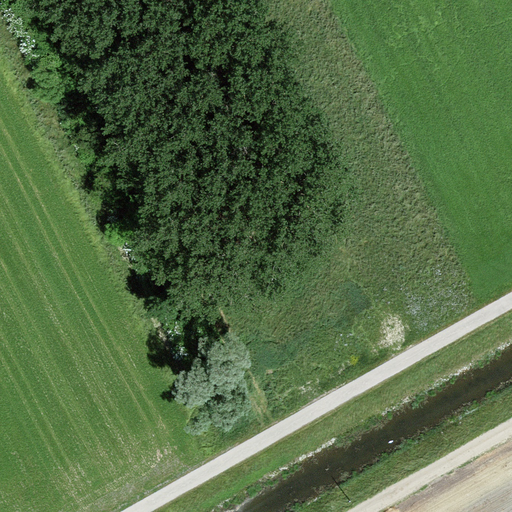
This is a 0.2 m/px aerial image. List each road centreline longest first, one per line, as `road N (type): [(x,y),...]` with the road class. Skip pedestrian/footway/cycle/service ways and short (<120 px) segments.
road 1 (track): [(511,306),(143,511)]
road 2 (track): [(362,511),(511,424)]
